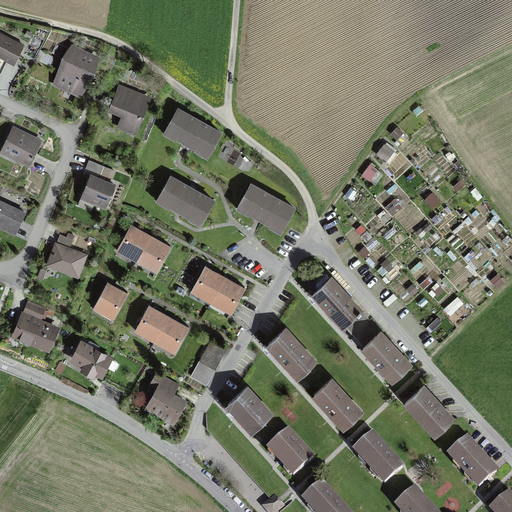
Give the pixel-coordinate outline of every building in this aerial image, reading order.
[(7,60),(14,63),(24,46),(0,33),(0,72),(0,73),(7,60)] [(56,83),(78,94),(84,80),(82,79),(85,74),(87,74),(95,58),(74,47),(56,83)] [(41,51),(37,58),(54,66),(57,60),(41,51)] [(120,87),(112,106),(126,113),(121,126),(135,132),(148,98),(120,87)] [(177,109),(165,131),(209,155),(221,133),(177,109)] [(13,128),(2,149),(18,157),(17,160),(29,166),(28,164),(40,141),(13,128)] [(386,141),(377,154),(387,161),(397,149),(386,141)] [(86,168),(108,176),(110,169),(89,160),(86,168)] [(369,163),(362,175),(377,184),(384,172),(369,163)] [(91,175),(82,197),(105,206),(114,184),(91,175)] [(170,176),(158,198),(202,222),(214,200),(170,176)] [(250,184),(238,205),(282,230),(294,208),(250,184)] [(394,197),(386,208),(395,216),(404,205),(394,197)] [(0,200),(0,225),(14,233),(24,212),(0,200)] [(138,257),(150,237),(130,226),(119,246),(138,257)] [(60,234),(57,240),(71,246),(73,239),(60,234)] [(150,237),(138,257),(158,268),(169,248),(150,237)] [(56,244),(48,264),(77,275),(85,255),(56,244)] [(213,298),(224,278),(204,267),(193,287),(213,298)] [(315,286),(318,289),(330,279),(320,268),(305,281),(311,288),(315,286)] [(497,287),(504,282),(499,274),(492,279),(497,287)] [(331,277),(330,279),(318,289),(314,293),(343,325),(344,325),(360,310),(331,277)] [(224,278),(213,298),(232,309),(243,289),(224,278)] [(106,283),(95,304),(115,315),(126,295),(106,283)] [(450,314),(464,303),(459,296),(444,307),(450,314)] [(29,301),(25,310),(41,317),(44,307),(29,301)] [(156,338),(168,317),(148,307),(137,327),(156,338)] [(360,310),(344,325),(364,347),(380,332),(360,310)] [(16,335),(48,348),(56,328),(48,325),(47,323),(46,321),(43,321),(41,322),(24,315),(16,335)] [(168,317),(156,338),(176,349),(187,329),(168,318),(168,317)] [(286,328),(269,344),(298,376),(315,361),(286,328)] [(380,332),(364,347),(393,380),(410,364),(380,332)] [(191,376),(204,383),(224,347),(211,340),(191,376)] [(82,342),(73,358),(101,374),(110,358),(82,342)] [(184,401),(170,392),(174,384),(157,374),(151,383),(159,387),(148,407),(173,421),(184,401)] [(315,394),(344,427),(361,411),(332,379),(315,394)] [(423,386),(406,401),(435,434),(452,418),(423,386)] [(247,387),(228,403),(252,430),(271,413),(247,387)] [(288,432),(269,448),(293,475),(312,458),(288,432)] [(372,435),(355,450),(385,483),(401,467),(372,435)] [(467,439),(450,455),(479,487),(496,472),(467,439)] [(346,511),(321,484),(304,499),(315,511),(346,511)] [(433,511),(414,490),(397,505),(403,511),(433,511)] [(511,511),(511,497),(509,494),(492,509),(493,511),(511,511)] [(275,511),(282,505),(275,497),(265,506),(271,511),(275,511)]
